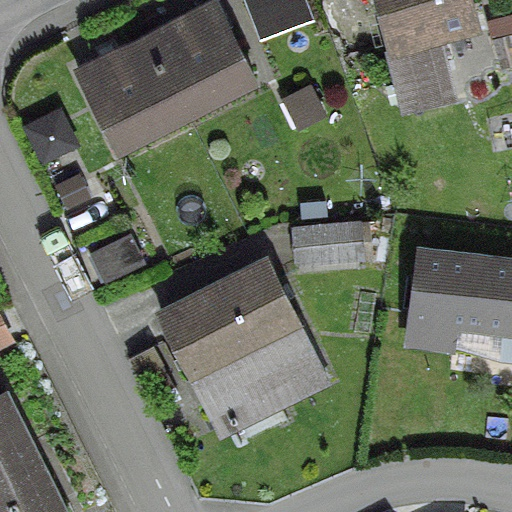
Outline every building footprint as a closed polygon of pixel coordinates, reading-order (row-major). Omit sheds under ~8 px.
[(210,0),(208,0),(141,35),(180,111),(249,77),(210,0)] [(248,0),(261,38),(325,17),(319,0),(248,0)] [(472,23),(466,0),(372,0),(401,109),(447,97),(431,34),(472,23)] [(511,62),(511,33),(494,38),(500,65),(511,62)] [(141,35),(73,70),(112,146),(180,111),(141,35)] [(290,229),(292,262),(352,256),(349,223),(290,229)] [(125,234),(92,250),(105,277),(138,261),(125,234)] [(511,263),(416,252),(405,338),(434,342),(437,315),(511,324),(511,263)] [(265,388),(272,403),(322,378),(263,261),(156,315),(207,417),(265,388)] [(0,511),(54,511),(0,402),(0,511)]
